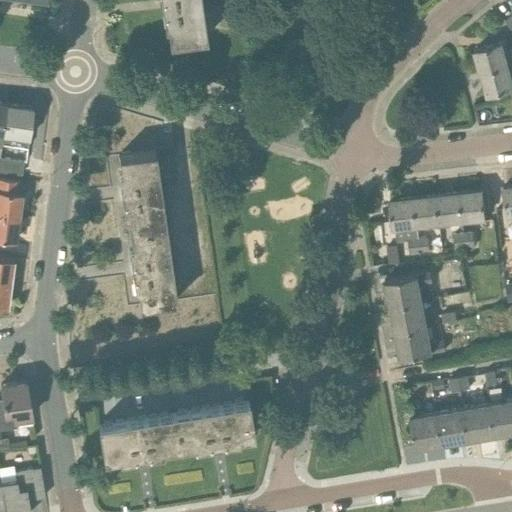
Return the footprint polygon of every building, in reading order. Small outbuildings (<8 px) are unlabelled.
[(200,0),(160,0),(162,11),(165,11),(169,42),(206,37),(200,0)] [(509,64),(511,63),(511,49),(508,51),(505,40),(475,49),(481,72),(509,64)] [(509,64),(481,72),(488,94),(511,87),(511,74),(509,64)] [(1,146),(1,143),(27,147),(33,106),(6,103),(0,146),(1,146)] [(129,230),(165,225),(155,150),(118,155),(123,186),(120,187),(122,199),(124,198),(129,230)] [(0,156),(0,171),(21,174),(23,160),(0,156)] [(0,213),(19,216),(22,192),(19,192),(21,180),(0,177),(0,213)] [(462,220),(485,217),(482,189),(459,191),(462,220)] [(440,222),(462,220),(459,191),(436,194),(439,222),(440,222)] [(441,234),(440,222),(439,222),(436,194),(413,197),(419,252),(430,251),(428,236),(441,234)] [(410,253),(419,252),(413,197),(390,199),(393,231),(397,230),(398,241),(408,240),(410,253)] [(0,238),(15,241),(19,216),(0,213),(0,238)] [(165,225),(129,230),(133,262),(131,262),(132,274),(135,274),(140,305),(176,300),(165,225)] [(464,232),(465,247),(475,246),(473,231),(464,232)] [(456,248),(465,247),(464,232),(454,233),(456,248)] [(0,256),(0,281),(10,282),(13,258),(0,256)] [(390,305),(423,299),(421,282),(434,280),(432,270),(385,279),(390,305)] [(0,305),(7,307),(10,282),(0,281),(0,305)] [(395,331),(428,325),(423,299),(390,305),(395,331)] [(442,313),(444,323),(457,320),(457,319),(474,317),(472,308),(442,313)] [(400,358),(446,349),(444,339),(430,341),(428,325),(395,331),(400,358)] [(494,370),(485,371),(487,383),(496,381),(494,370)] [(458,376),(461,389),(470,387),(468,374),(458,376)] [(451,391),(461,389),(458,376),(449,377),(451,391)] [(443,378),(433,380),(434,391),(445,389),(443,378)] [(0,429),(17,427),(15,418),(31,416),(25,380),(0,384),(3,398),(0,398),(0,429)] [(495,434),(511,431),(511,397),(490,401),(495,434)] [(173,411),(179,447),(210,442),(211,445),(212,445),(221,443),(223,443),(222,440),(254,435),(248,399),(173,411)] [(416,447),(442,443),(437,410),(421,412),(419,399),(408,401),(416,447)] [(469,438),(495,434),(490,401),(463,405),(469,438)] [(442,443),(469,438),(463,405),(437,410),(442,443)] [(179,447),(173,411),(98,423),(102,450),(104,460),(135,455),(136,457),(137,457),(146,456),(148,455),(147,453),(179,447)] [(0,449),(8,448),(7,437),(0,438),(0,449)] [(0,481),(5,511),(30,511),(28,499),(45,496),(40,466),(14,470),(15,479),(0,481)]
